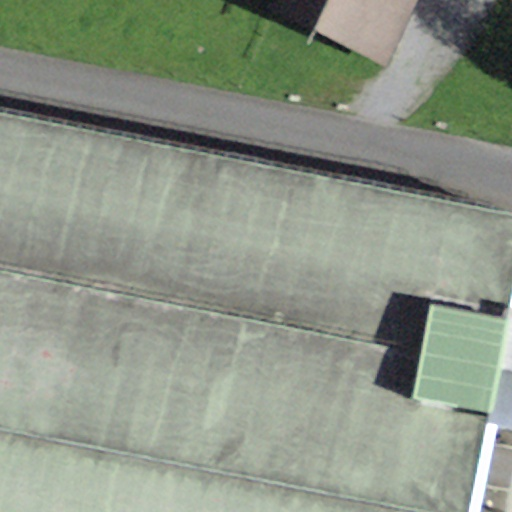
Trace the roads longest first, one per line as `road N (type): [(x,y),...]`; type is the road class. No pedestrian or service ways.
road 1 (unknown): [(489,291),(0,194)]
road 2 (unknown): [(0,369),(387,426),(433,424),(464,386)]
